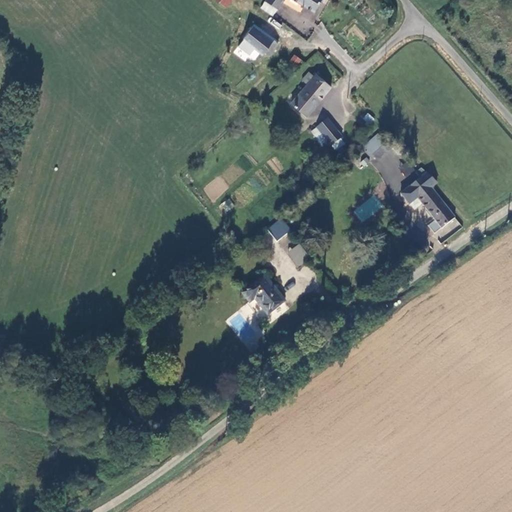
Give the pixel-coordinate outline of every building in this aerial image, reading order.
[(271,14),(282,0),(264,0),(260,7),(271,14)] [(295,0),(315,10),(321,0),(295,0)] [(268,55),(276,44),(251,26),(242,39),(261,54),(262,51),(268,55)] [(292,53),(284,66),(291,70),(299,58),(292,53)] [(305,87),(289,104),(303,117),(328,88),(314,76),(311,79),(306,74),(300,82),(305,87)] [(366,113),(363,119),(371,123),(374,117),(366,113)] [(324,118),(315,126),(330,144),(340,136),(324,118)] [(381,144),(373,136),(359,150),(367,158),(381,144)] [(419,169),(414,173),(418,179),(399,194),(408,205),(416,198),(440,229),(453,219),(428,189),(435,183),(419,169)] [(353,211),(363,223),(383,206),(374,194),(353,211)] [(284,244),(293,236),(279,219),(270,227),(284,244)] [(298,267),(310,257),(299,243),(287,253),(298,267)] [(266,315),(283,302),(263,278),(241,295),(249,305),(253,301),(266,315)]
